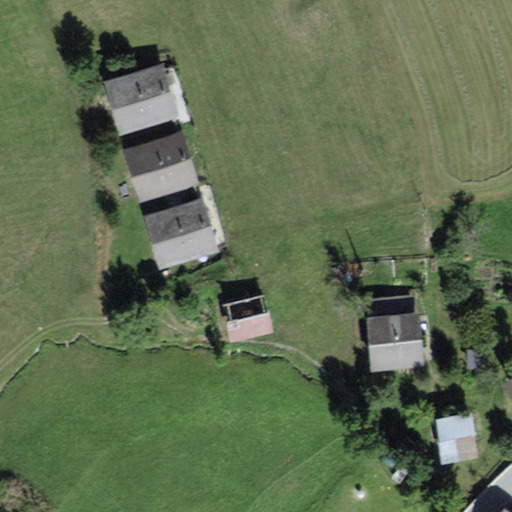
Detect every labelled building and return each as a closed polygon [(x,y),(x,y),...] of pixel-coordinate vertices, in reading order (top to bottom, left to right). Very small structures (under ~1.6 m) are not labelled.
[(166,61),(106,76),(119,129),(180,114),(166,61)] [(184,130),(123,148),(139,200),(200,182),(184,130)] [(206,192),(143,210),(160,270),(223,252),(206,192)] [(265,290),(221,299),(229,340),(273,331),(265,290)] [(419,312),(366,316),(370,367),(423,364),(419,312)] [(511,373),(502,379),(511,397),(511,373)] [(473,412),(436,417),(443,463),(480,458),(473,412)]
